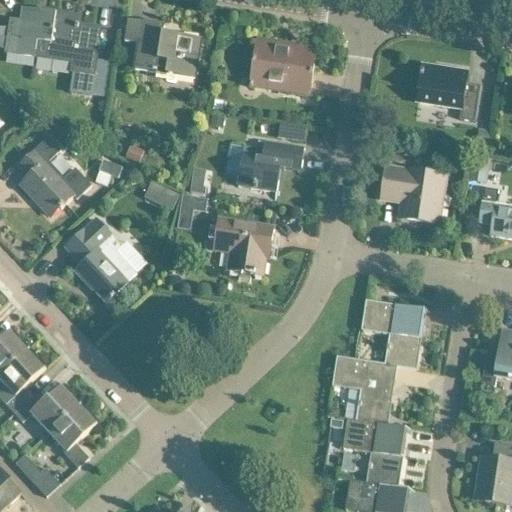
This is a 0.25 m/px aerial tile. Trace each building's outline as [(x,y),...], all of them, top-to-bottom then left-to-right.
[(11,23),(6,56),(35,60),(68,65),(72,66),(71,74),(89,77),(86,97),(106,100),(110,65),(96,63),(98,49),(101,30),(80,26),(81,19),(64,16),(63,20),(56,19),(57,15),(23,10),(21,24),(11,23)] [(127,22),(124,43),(139,46),(135,72),(153,75),(164,77),(195,81),(198,61),(201,41),(175,37),(175,40),(168,39),(168,36),(163,36),(165,27),(143,24),(127,22)] [(257,42),(254,62),(251,83),(287,89),(286,95),(309,98),(317,51),(299,48),(298,50),(290,49),(290,47),(257,42)] [(474,124),(477,108),(480,88),(466,86),(468,74),(449,71),(448,74),(442,73),(443,70),(423,67),(417,105),(461,112),(459,122),(474,124)] [(0,97),(0,114),(10,125),(18,118),(0,97)] [(222,130),(224,120),(212,117),(210,127),(222,130)] [(61,154),(50,141),(20,168),(30,178),(21,187),(51,219),(73,199),(77,203),(92,189),(76,171),(65,181),(50,165),(61,154)] [(305,151),(285,148),(261,144),(260,152),(241,150),(235,189),(257,192),(277,195),(281,167),(302,170),(305,151)] [(131,148),(126,161),(139,167),(156,174),(160,165),(143,158),(145,154),(131,148)] [(473,161),(469,183),(487,186),(490,163),(473,161)] [(103,163),(99,174),(118,181),(122,171),(103,163)] [(447,179),(406,173),(387,170),(382,202),(395,204),(395,202),(402,203),(399,221),(440,227),(447,179)] [(485,191),(480,225),(493,227),(491,238),(511,241),(511,210),(496,208),(499,193),(485,191)] [(122,249),(96,221),(66,249),(83,268),(76,275),(88,288),(89,286),(106,305),(111,301),(112,302),(126,289),(125,288),(137,276),(117,254),(122,249)] [(273,231),(253,228),(216,222),(211,254),(227,256),(224,272),(263,278),(266,261),(268,261),(273,231)] [(385,367),(396,370),(421,374),(421,372),(416,372),(425,314),(430,314),(431,313),(366,303),(361,333),(390,337),(385,367)] [(0,379),(29,353),(11,333),(0,343),(0,379)] [(486,360),(482,387),(495,389),(497,379),(511,382),(511,335),(504,335),(499,362),(486,360)] [(0,401),(15,417),(35,399),(26,389),(46,371),(29,353),(0,379),(0,383),(6,390),(0,394),(0,401)] [(396,370),(385,367),(337,359),(332,389),(361,393),(356,423),(387,428),(396,370)] [(50,436),(80,408),(62,389),(43,407),(35,399),(15,417),(23,426),(33,417),(50,436)] [(80,408),(50,436),(68,455),(98,427),(80,408)] [(328,410),(327,419),(338,421),(340,412),(328,410)] [(331,421),(330,429),(341,431),(342,423),(331,421)] [(412,432),(387,428),(356,423),(348,422),(343,451),(371,456),(367,485),(398,490),(407,432),(412,433),(412,432)] [(511,448),(495,446),(493,461),(482,459),(480,475),(483,475),(482,486),(478,486),(475,503),(511,508),(511,501),(511,448)] [(43,477),(30,462),(26,459),(17,468),(33,486),(43,477)] [(0,474),(0,511),(5,511),(22,497),(0,474)] [(398,490),(367,485),(350,483),(345,511),(406,511),(409,493),(415,494),(415,493),(398,490)]
